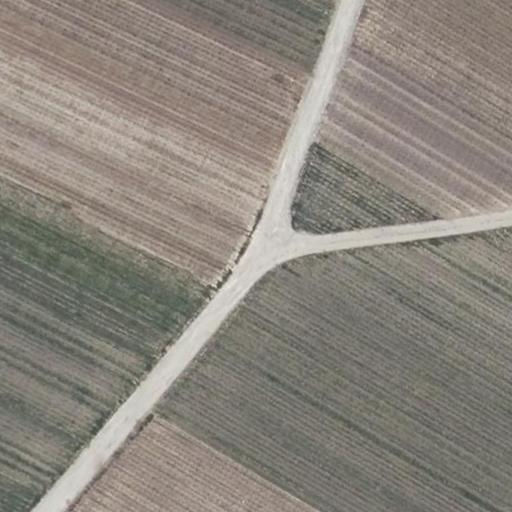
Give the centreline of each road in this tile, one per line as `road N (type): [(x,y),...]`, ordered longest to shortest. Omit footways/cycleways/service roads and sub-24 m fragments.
road 1 (track): [(511,220),(254,259),(349,0)]
road 2 (track): [(254,259),(41,511)]
